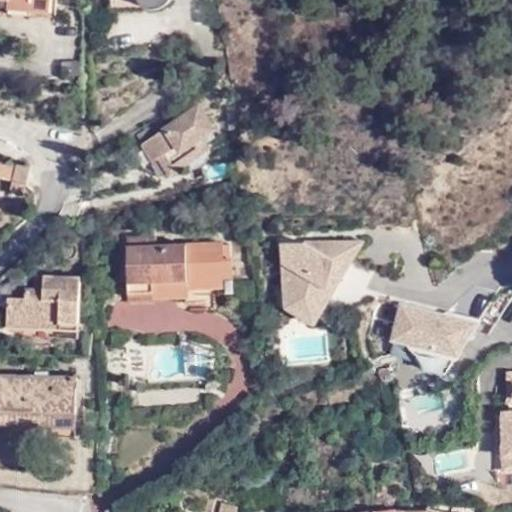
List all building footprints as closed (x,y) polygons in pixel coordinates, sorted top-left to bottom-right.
[(0,0),(0,8),(8,9),(8,17),(31,19),(32,11),(53,13),(54,0),(0,0)] [(111,0),(112,8),(147,7),(156,8),(159,8),(163,6),(168,4),(171,0),(111,0)] [(199,104),(160,131),(142,143),(141,145),(154,162),(159,159),(173,178),(211,151),(202,139),(217,128),(199,104)] [(142,143),(160,131),(154,124),(138,136),(142,143)] [(27,196),(32,168),(0,161),(0,177),(14,181),(12,193),(27,196)] [(225,263),(225,244),(156,248),(156,239),(127,240),(130,300),(186,297),(186,305),(237,303),(235,263),(225,263)] [(325,311),(366,241),(282,244),(285,288),(325,311)] [(234,244),(225,244),(225,263),(235,263),(234,244)] [(62,323),(79,324),(80,278),(36,277),(36,290),(26,290),(26,299),(9,298),(9,329),(26,330),(26,325),(62,326),(62,323)] [(316,327),(325,311),(285,288),(286,310),(316,327)] [(455,359),(478,323),(402,304),(393,344),(455,359)] [(511,307),(494,315),(506,344),(511,341),(511,307)] [(331,344),(333,355),(356,350),(353,338),(331,344)] [(398,405),(390,368),(378,371),(386,408),(398,405)] [(78,436),(78,425),(77,376),(0,376),(0,403),(0,404),(0,425),(54,425),(54,437),(78,436)] [(275,487),(277,511),(349,506),(347,482),(275,487)]
